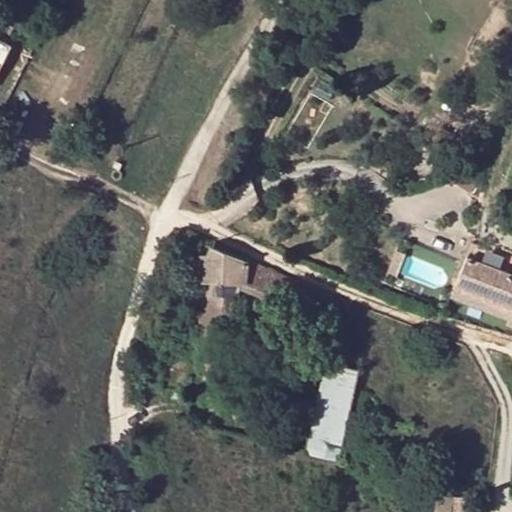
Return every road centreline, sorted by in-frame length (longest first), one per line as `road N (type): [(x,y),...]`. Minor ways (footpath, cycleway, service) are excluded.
road 1 (residential): [(165,210),(363,298),(511,347)]
road 2 (residential): [(117,443),(119,358),(165,210)]
road 3 (residential): [(165,210),(279,0)]
